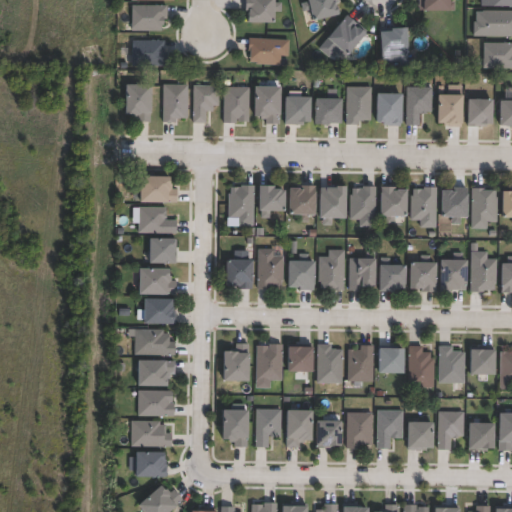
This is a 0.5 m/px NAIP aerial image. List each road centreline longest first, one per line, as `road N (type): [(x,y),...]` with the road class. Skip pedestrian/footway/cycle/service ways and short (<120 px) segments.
road 1 (residential): [(199,154),(196,421),(203,480),(511,478)]
road 2 (residential): [(511,159),(128,152)]
road 3 (residential): [(198,317),(511,319)]
